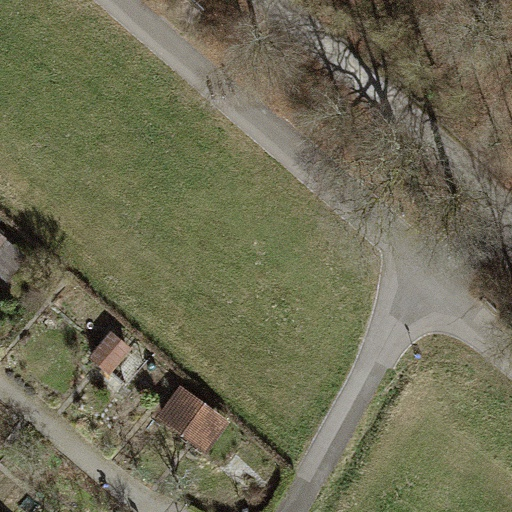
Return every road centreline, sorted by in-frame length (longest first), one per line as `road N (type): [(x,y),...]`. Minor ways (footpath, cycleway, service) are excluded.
road 1 (track): [(121,0),(386,230),(427,287),(502,212)]
road 2 (track): [(275,0),(438,144),(511,222)]
road 3 (unclassified): [(292,511),(392,329),(427,287)]
road 4 (track): [(0,381),(152,511)]
